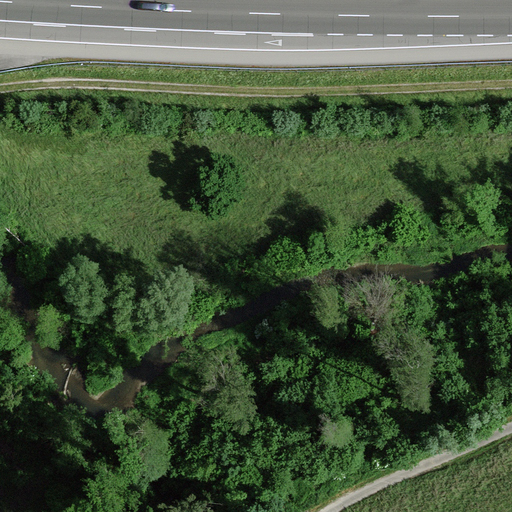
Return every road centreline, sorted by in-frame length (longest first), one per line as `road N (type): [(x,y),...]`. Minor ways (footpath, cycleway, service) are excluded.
road 1 (track): [(0,88),(79,83),(289,92),(511,84)]
road 2 (motorway): [(0,1),(511,15)]
